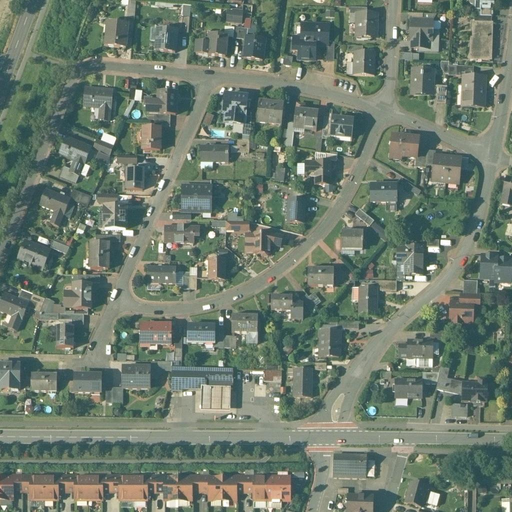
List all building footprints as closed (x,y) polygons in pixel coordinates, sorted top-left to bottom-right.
[(469,0),(469,1),(469,2),(471,5),(472,5),(472,11),(480,11),(480,9),(492,9),(493,8),(498,3),(498,2),(496,0),(495,0),(469,0)] [(135,7),(127,6),(126,20),(134,21),(135,7)] [(492,9),(480,9),(480,11),(480,17),(491,17),(492,17),(492,9)] [(242,24),(243,11),(226,10),(225,23),(242,24)] [(78,16),(69,12),(62,29),(72,33),(78,16)] [(366,14),(358,14),(358,15),(358,24),(357,24),(356,37),(375,38),(376,15),(366,14)] [(190,18),(182,17),(181,34),(188,34),(190,18)] [(422,21),(411,21),(411,22),(410,33),(409,33),(409,42),(410,42),(410,49),(420,50),(420,41),(427,41),(426,42),(427,43),(428,43),(428,44),(429,44),(429,43),(429,32),(432,32),(432,21),(422,21)] [(127,25),(107,23),(105,47),(125,49),(127,25)] [(474,24),(473,24),(473,39),(471,39),(470,54),(481,54),(481,60),(490,60),(491,24),(474,24)] [(328,26),(302,25),(301,39),(293,38),(293,52),(299,52),(298,61),(314,62),(315,45),(327,46),(327,43),(328,26)] [(248,31),(233,29),(232,40),(246,41),(246,39),(248,31)] [(177,33),(157,31),(155,52),(175,54),(175,46),(176,46),(176,39),(177,33)] [(227,37),(209,35),(208,44),(207,57),(225,58),(226,50),(226,51),(227,43),(226,43),(227,37)] [(246,39),(246,41),(245,46),(244,46),(244,52),(243,60),(262,63),(265,41),(246,39)] [(208,44),(196,43),(195,55),(207,57),(208,44)] [(334,43),(327,43),(327,46),(326,63),(334,63),(334,43)] [(362,53),(354,53),(354,54),(353,76),(374,77),(375,54),(362,53)] [(292,58),(284,57),(283,67),(291,68),(292,58)] [(473,68),(456,67),(456,77),(460,77),(460,75),(473,75),(473,68)] [(433,72),(412,71),(411,96),(432,97),(433,72)] [(486,78),(462,77),(462,87),(464,87),(464,107),(461,107),(461,108),(484,109),(485,98),(483,98),(483,93),(485,93),(486,78)] [(136,87),(130,87),(128,101),(134,102),(135,99),(136,87)] [(447,87),(436,87),(436,105),(445,105),(447,87)] [(112,92),(85,90),(84,107),(100,109),(99,122),(108,122),(109,110),(110,110),(112,92)] [(176,94),(158,94),(158,103),(158,115),(170,116),(175,116),(176,94)] [(246,99),(234,98),(234,97),(225,96),(223,115),(244,117),(246,98),(246,99)] [(158,103),(148,103),(148,115),(154,115),(158,115),(158,103)] [(283,106),(259,103),(259,104),(257,119),(257,123),(267,124),(267,122),(281,123),(283,106)] [(318,114),(303,112),(304,106),(297,105),(296,111),(295,111),(294,125),(293,130),(294,130),(294,127),(304,128),(304,131),(316,132),(318,114)] [(244,117),(242,136),(249,137),(251,118),(244,117)] [(332,119),(324,118),(322,134),(330,135),(332,119)] [(353,122),(332,119),(330,135),(330,137),(351,139),(353,122)] [(294,125),(288,124),(287,131),(285,147),(292,149),(294,130),(293,130),(294,125)] [(160,130),(143,129),(142,151),(160,151),(160,130)] [(287,131),(280,130),(278,146),(285,147),(287,131)] [(116,140),(104,135),(100,142),(97,141),(93,150),(109,156),(116,140)] [(401,138),(392,137),(390,154),(390,160),(400,161),(401,158),(415,160),(416,160),(417,150),(418,144),(418,140),(407,139),(408,138),(407,138),(407,139),(401,138),(402,137),(401,137),(401,138)] [(91,149),(66,139),(59,156),(74,162),(70,174),(78,177),(79,175),(85,178),(86,178),(89,169),(88,167),(84,166),(91,149)] [(249,141),(237,141),(237,148),(241,148),(241,154),(249,154),(249,141)] [(228,147),(200,147),(200,164),(228,164),(228,147)] [(427,151),(417,150),(416,160),(415,160),(415,168),(425,169),(426,166),(427,151)] [(435,152),(427,151),(426,166),(433,167),(434,157),(435,157),(435,152)] [(257,153),(257,174),(267,174),(267,153),(257,153)] [(337,156),(325,154),(324,161),(336,163),(337,156)] [(447,159),(435,158),(435,157),(434,157),(433,167),(432,183),(432,182),(445,183),(447,159)] [(460,160),(447,159),(445,183),(458,184),(458,185),(461,159),(460,159),(460,160)] [(315,163),(305,163),(305,178),(315,178),(315,163)] [(330,163),(315,163),(315,178),(315,185),(330,186),(330,163)] [(272,180),(284,182),(285,169),(274,167),(272,180)] [(143,171),(127,171),(126,191),(142,191),(143,171)] [(511,180),(506,179),(503,196),(501,205),(511,207),(511,180)] [(254,183),(252,192),(262,193),(263,185),(254,183)] [(396,186),(370,186),(370,204),(396,204),(396,186)] [(211,187),(182,187),(181,214),(190,214),(210,214),(211,187)] [(70,200),(45,190),(39,207),(54,213),(49,225),(58,228),(63,216),(64,217),(70,200)] [(116,197),(98,196),(98,204),(116,205),(116,197)] [(304,201),(288,201),(288,202),(291,202),(291,209),(288,209),(287,223),(303,224),(304,201)] [(125,210),(112,209),(111,230),(125,231),(125,210)] [(368,218),(359,210),(355,216),(364,223),(368,218)] [(181,214),(181,222),(190,222),(190,214),(181,214)] [(199,228),(165,227),(164,244),(193,245),(193,236),(199,236),(199,228)] [(363,233),(342,232),(342,250),(362,250),(362,244),(363,244),(363,233)] [(269,235),(253,234),(253,253),(253,254),(261,255),(261,257),(267,257),(267,255),(269,255),(269,245),(279,247),(282,237),(269,235)] [(69,249),(53,242),(50,249),(66,255),(69,249)] [(49,253),(24,243),(18,259),(32,265),(31,267),(42,271),(49,253)] [(108,245),(90,244),(90,270),(107,270),(108,245)] [(423,247),(396,247),(396,264),(408,264),(408,275),(404,275),(404,276),(422,276),(423,247)] [(497,258),(482,257),(481,279),(495,280),(496,261),(497,261),(497,258)] [(225,261),(209,261),(209,281),(224,281),(225,261)] [(497,261),(496,261),(495,280),(495,283),(510,284),(511,261),(497,261)] [(176,268),(147,268),(147,285),(175,285),(176,268)] [(333,270),(308,270),(307,288),(333,288),(333,270)] [(86,276),(78,276),(77,284),(85,284),(86,276)] [(99,277),(86,276),(85,284),(99,284),(99,277)] [(396,282),(376,282),(376,283),(380,283),(380,292),(396,292),(396,282)] [(90,287),(73,286),(73,310),(90,310),(90,287)] [(376,289),(359,289),(359,317),(376,318),(376,289)] [(28,304),(4,295),(0,303),(0,312),(12,317),(8,329),(16,332),(21,321),(22,321),(28,304)] [(45,300),(32,295),(29,302),(37,305),(42,307),(45,300)] [(316,308),(306,295),(300,300),(310,313),(316,308)] [(463,296),(461,295),(460,305),(472,305),(472,307),(478,307),(479,296),(477,296),(463,296)] [(292,298),(271,297),(271,311),(292,312),(292,298)] [(296,298),(292,298),(292,312),(291,320),(301,320),(302,307),(297,302),(297,300),(296,298)] [(460,305),(451,304),(450,323),(452,323),(452,325),(461,326),(461,322),(471,322),(472,307),(472,305),(460,305)] [(83,316),(40,315),(38,322),(71,323),(70,326),(83,326),(83,316)] [(258,317),(232,317),(232,334),(247,335),(257,335),(258,317)] [(170,327),(141,326),(141,345),(148,345),(148,331),(170,332),(170,327)] [(214,327),(188,327),(188,344),(214,345),(214,327)] [(74,328),(50,328),(49,340),(56,340),(56,349),(73,349),(74,328)] [(170,332),(148,331),(148,345),(170,346),(170,332)] [(339,332),(320,332),(319,358),(339,359),(339,332)] [(257,335),(247,335),(246,345),(257,345),(257,335)] [(433,342),(407,342),(407,347),(407,359),(416,360),(432,360),(433,342)] [(407,347),(399,347),(399,346),(398,346),(398,360),(407,360),(407,359),(407,347)] [(432,360),(416,360),(416,368),(432,369),(432,360)] [(164,363),(152,363),(151,369),(149,369),(149,380),(155,380),(156,377),(157,377),(162,374),(162,371),(164,371),(164,363)] [(181,363),(172,363),(171,393),(182,393),(182,391),(181,391),(181,370),(181,363)] [(19,366),(0,365),(0,384),(9,384),(9,391),(18,392),(19,385),(19,384),(19,366)] [(149,369),(123,369),(123,390),(149,391),(149,380),(149,369)] [(233,371),(181,370),(181,391),(182,391),(206,391),(206,389),(232,390),(233,371)] [(311,370),(294,370),(294,399),(310,399),(311,370)] [(281,371),(264,371),(264,382),(281,383),(281,371)] [(439,374),(422,374),(422,382),(422,385),(437,385),(439,376),(439,374)] [(57,376),(31,376),(31,378),(25,378),(25,390),(31,391),(31,394),(56,394),(57,376)] [(447,378),(439,376),(437,385),(435,391),(443,393),(446,381),(447,378)] [(100,377),(75,377),(75,383),(75,394),(100,394),(100,377)] [(478,385),(463,384),(462,397),(462,403),(486,404),(487,385),(486,385),(486,380),(478,380),(478,385)] [(422,382),(395,381),(395,399),(421,399),(422,385),(422,382)] [(463,384),(446,381),(443,393),(462,397),(463,384)] [(123,390),(112,390),(112,405),(122,405),(123,390)] [(450,417),(467,417),(467,405),(451,404),(450,417)] [(366,458),(334,457),(333,478),(365,479),(366,458)] [(21,477),(12,477),(12,478),(13,479),(13,493),(21,494),(21,477)] [(31,477),(21,477),(21,494),(30,494),(30,479),(31,479),(31,477)] [(66,477),(57,477),(57,479),(58,479),(57,494),(66,494),(66,477)] [(75,477),(66,477),(66,494),(75,494),(75,479),(75,477)] [(111,477),(101,477),(101,479),(102,479),(102,494),(111,494),(111,477)] [(120,477),(111,477),(111,494),(119,494),(119,479),(120,479),(120,477)] [(155,477),(146,477),(146,479),(147,479),(147,494),(155,494),(155,477)] [(165,477),(155,477),(155,494),(164,494),(164,479),(165,479),(165,477)] [(200,477),(191,477),(191,479),(191,494),(200,494),(200,482),(200,481),(200,477)] [(209,477),(200,477),(200,481),(200,482),(200,494),(209,494),(209,479),(209,477)] [(245,477),(235,477),(235,479),(236,479),(236,494),(245,494),(245,477)] [(254,477),(245,477),(245,494),(253,494),(253,479),(254,479),(254,477)] [(12,478),(0,478),(0,501),(13,501),(13,493),(13,479),(12,478)] [(31,479),(30,479),(30,494),(30,502),(44,502),(44,479),(31,479)] [(57,479),(44,479),(44,502),(57,502),(57,494),(58,479),(57,479)] [(75,479),(75,494),(75,502),(88,502),(88,479),(75,479)] [(101,479),(88,479),(88,502),(102,502),(102,494),(102,479),(101,479)] [(120,479),(119,479),(119,494),(119,502),(133,502),(133,479),(120,479)] [(136,479),(133,479),(133,502),(147,502),(147,494),(147,479),(146,479),(136,479)] [(165,479),(164,479),(164,494),(164,502),(178,502),(178,479),(165,479)] [(191,479),(178,479),(178,502),(191,502),(191,494),(191,479)] [(222,479),(209,479),(209,494),(209,502),(222,502),(222,479)] [(235,479),(222,479),(222,502),(236,502),(236,494),(236,479),(235,479)] [(254,479),(253,479),(253,494),(253,502),(267,502),(267,501),(267,479),(254,479)] [(289,479),(267,479),(267,501),(289,501),(289,479)] [(426,488),(411,484),(405,503),(421,508),(422,504),(433,507),(436,495),(425,492),(426,488)] [(371,511),(372,498),(347,498),(347,499),(344,502),(347,506),(347,511),(345,511),(371,511)]
